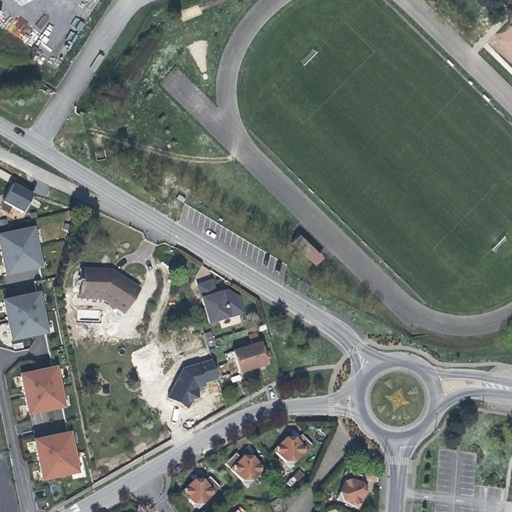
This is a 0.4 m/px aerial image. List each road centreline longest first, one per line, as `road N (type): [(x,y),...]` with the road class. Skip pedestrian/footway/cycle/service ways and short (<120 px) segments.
road 1 (tertiary): [(374,370),(332,326),(0,124)]
road 2 (residential): [(139,474),(260,410),(360,403)]
road 3 (unknown): [(159,252),(147,388),(170,441)]
road 4 (track): [(152,219),(62,197),(0,159)]
